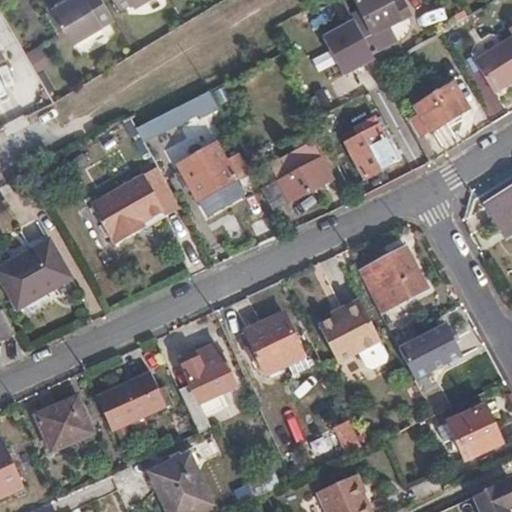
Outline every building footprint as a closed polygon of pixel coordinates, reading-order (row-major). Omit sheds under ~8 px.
[(60,0),(50,6),(71,42),(112,17),(102,0),(60,0)] [(113,0),(118,8),(130,2),(133,6),(143,0),(113,0)] [(365,11),(354,17),(366,40),(383,71),(410,55),(390,26),(412,12),(405,0),(396,5),(393,0),(359,0),(359,1),(365,11)] [(511,38),(476,61),(496,93),(511,82),(511,28),(511,38)] [(383,71),(366,40),(344,52),(359,82),(383,71)] [(39,73),(54,66),(45,47),(31,53),(39,73)] [(453,84),(417,107),(432,132),(469,109),(453,84)] [(208,91),(148,122),(155,135),(216,105),(208,91)] [(348,142),(367,176),(397,161),(374,117),(355,126),(360,135),(348,142)] [(258,179),(274,208),(334,178),(311,132),(293,140),(298,151),(269,165),(272,172),(258,179)] [(214,143),(178,164),(197,198),(235,177),(235,174),(245,169),(235,151),(223,158),(214,143)] [(118,245),(182,209),(158,167),(92,206),(114,243),(116,241),(118,245)] [(511,190),(490,204),(509,234),(511,239),(511,190)] [(51,242),(0,267),(0,273),(17,310),(48,295),(45,291),(69,279),(51,242)] [(406,247),(360,271),(381,311),(427,287),(406,247)] [(334,317),(319,324),(338,362),(359,352),(367,367),(372,369),(387,362),(389,356),(360,298),(342,307),(344,312),(334,317)] [(342,307),(331,312),(334,317),(344,312),(342,307)] [(0,337),(1,341),(16,335),(3,309),(0,310),(0,337)] [(267,372),(292,361),(305,354),(286,312),(246,330),(267,372)] [(390,339),(403,377),(456,359),(443,321),(390,339)] [(199,432),(211,427),(200,402),(236,386),(216,343),(180,359),(191,383),(180,388),(199,432)] [(305,354),(292,361),(297,372),(310,366),(305,354)] [(99,397),(113,430),(171,402),(165,389),(160,391),(151,372),(99,397)] [(36,414),(53,452),(94,434),(77,395),(36,414)] [(466,460),(503,444),(485,406),(448,423),(456,439),(466,460)] [(334,429),(347,456),(363,449),(350,422),(334,429)] [(456,439),(448,423),(438,428),(446,444),(456,439)] [(5,442),(0,444),(0,494),(23,484),(5,442)] [(151,472),(169,511),(196,511),(211,505),(188,455),(151,472)] [(320,491),(328,511),(372,511),(356,474),(320,491)] [(479,511),(507,511),(506,509),(511,506),(511,487),(509,482),(473,498),(479,511)]
